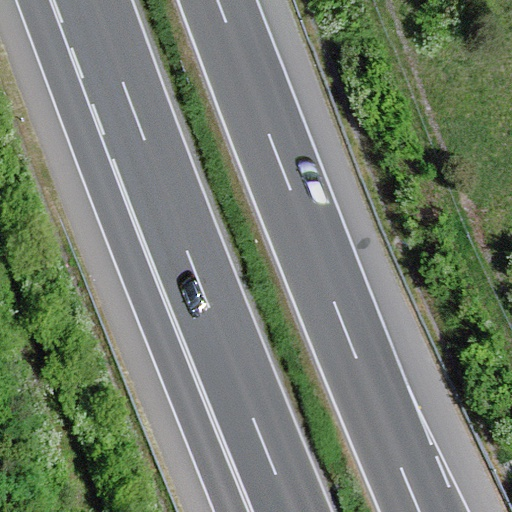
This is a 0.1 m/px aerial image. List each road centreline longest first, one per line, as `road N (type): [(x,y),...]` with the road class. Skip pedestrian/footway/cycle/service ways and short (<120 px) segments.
road 1 (motorway): [(423,511),(223,0)]
road 2 (motorway): [(143,147),(288,511)]
road 3 (motorway): [(143,147),(254,511)]
road 4 (motorway): [(94,0),(143,147)]
